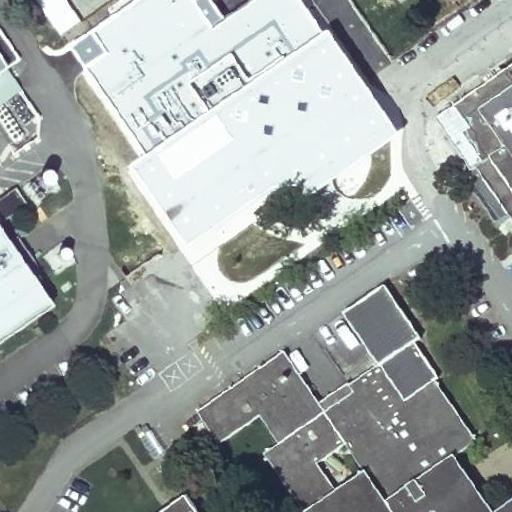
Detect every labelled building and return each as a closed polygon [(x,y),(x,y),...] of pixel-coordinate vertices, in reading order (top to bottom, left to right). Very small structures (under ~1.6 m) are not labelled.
[(363,82),(333,35),(327,34),(302,0),(256,0),(227,20),(212,0),(141,0),(70,49),(143,156),(130,165),(193,267),(307,186),(312,196),(401,135),(363,82)] [(511,65),(436,119),(472,171),(476,168),(504,208),(511,219),(511,65)] [(0,358),(53,327),(0,240),(0,106),(18,105),(0,75),(0,358)] [(15,190),(0,199),(0,212),(5,220),(26,206),(15,190)] [(511,511),(511,503),(510,505),(374,295),(342,316),(381,376),(181,390),(218,447),(249,427),(304,511),(195,511),(187,499),(178,505),(178,511),(511,511)]
